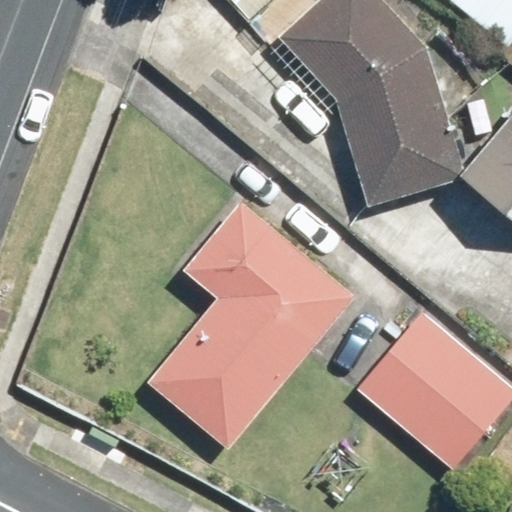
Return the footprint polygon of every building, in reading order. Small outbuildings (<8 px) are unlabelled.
[(311,0),(275,33),(332,96),(360,195),(456,168),(423,47),(379,0),(311,0)] [(511,0),(448,0),(501,46),(511,34),(511,0)] [(511,125),(510,124),(461,178),(511,224),(511,125)] [(344,292),(305,262),(307,260),(235,203),(182,268),(209,290),(139,380),(225,446),(344,292)] [(414,313),(357,385),(446,454),(503,383),(414,313)]
